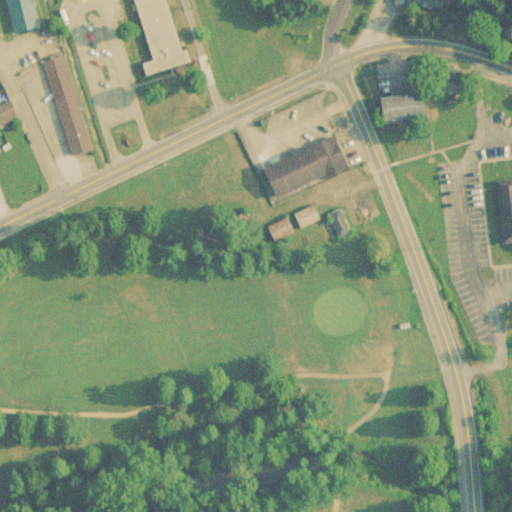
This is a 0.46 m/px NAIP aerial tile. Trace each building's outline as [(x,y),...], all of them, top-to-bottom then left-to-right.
[(33,0),(6,0),(16,41),(41,35),(33,0)] [(191,59),(187,46),(180,48),(166,0),(130,0),(150,71),(191,59)] [(416,0),(419,10),(444,2),(443,0),(416,0)] [(46,68),(75,163),(96,156),(67,61),(46,68)] [(432,118),(428,92),(386,98),(390,124),(432,118)] [(0,136),(24,126),(16,108),(0,114),(0,136)] [(279,198),(351,169),(338,138),(266,167),(279,198)] [(511,179),(495,182),(503,244),(511,243),(511,179)] [(301,229),(321,220),(314,204),(294,214),(301,229)] [(328,214),(339,238),(351,232),(340,208),(328,214)] [(296,232),(289,217),(269,227),(276,241),(296,232)]
